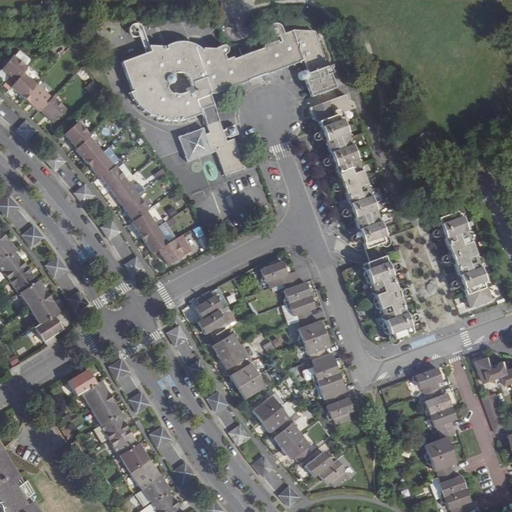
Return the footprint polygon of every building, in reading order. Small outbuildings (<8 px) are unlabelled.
[(305,80),(311,96),(334,87),(311,31),(288,31),(281,33),(278,27),(276,25),(275,24),(273,23),(271,23),(269,24),(267,25),(266,26),(265,28),(265,29),(265,31),(266,33),(267,35),(268,36),(270,37),(273,37),(275,36),(278,42),(274,42),(261,46),(262,48),(256,51),(248,53),(241,56),(231,60),(229,59),(224,60),(222,55),(225,54),(226,52),(226,50),(225,48),(224,46),(221,45),(220,45),(219,45),(218,46),(217,47),(215,48),(203,47),(199,51),(194,47),(189,44),(185,43),(182,42),(178,42),(175,42),(170,43),(164,45),(165,49),(161,50),(160,48),(147,46),(138,25),(135,24),(133,24),(131,24),(130,24),(129,24),(128,25),(126,27),(125,28),(125,30),(125,32),(126,34),(127,36),(128,37),(131,38),(133,38),(135,38),(136,38),(137,39),(143,55),(120,64),(131,92),(127,93),(131,99),(135,105),(137,108),(139,110),(141,111),(144,113),(148,116),(152,117),(157,119),(162,120),(165,121),(169,122),(173,122),(178,121),(182,121),(185,120),(189,119),(193,118),(199,115),(198,110),(199,110),(200,110),(209,133),(205,135),(210,150),(215,148),(225,174),(243,167),(232,139),(225,142),(223,137),(221,132),(207,95),(212,92),(213,94),(219,91),(247,81),(246,79),(255,76),(262,73),(263,75),(297,62),(297,61),(300,59),(304,70),(299,71),(297,72),(297,73),(297,74),(297,76),(297,77),(297,78),(299,80),(300,81),(302,81),(305,80)] [(23,71),(27,66),(13,55),(2,69),(16,81),(23,71)] [(25,99),(38,85),(23,71),(16,81),(11,87),(25,99)] [(86,85),(89,93),(98,89),(95,81),(86,85)] [(52,97),(38,85),(25,99),(39,111),(40,110),(52,97)] [(317,122),(340,114),(339,112),(354,107),(352,101),(346,98),(345,93),(337,96),(314,105),(311,106),(317,122)] [(52,97),(40,110),(52,122),(66,108),(54,96),(52,97)] [(386,236),(340,114),(317,122),(364,249),(386,242),(384,237),(386,236)] [(25,121),(20,126),(16,131),(26,141),(31,136),(36,131),(25,121)] [(63,136),(75,150),(88,138),(89,137),(77,123),(63,136)] [(221,132),(223,137),(226,136),(227,137),(236,134),(232,125),(223,128),(224,130),(221,132)] [(210,150),(205,135),(202,128),(178,138),(188,163),(212,154),(210,150)] [(412,132),(405,139),(404,150),(412,158),(423,158),(430,151),(431,141),(423,133),(412,132)] [(75,150),(86,164),(100,153),(88,138),(75,150)] [(55,151),(50,156),(44,161),(54,172),(59,167),(65,162),(55,151)] [(100,153),(86,164),(98,179),(99,178),(112,168),(100,153)] [(99,178),(110,193),(124,182),(114,167),(112,168),(99,178)] [(124,182),(110,193),(120,208),(135,197),(124,182)] [(84,185),(79,189),(74,194),(83,205),(88,201),(94,196),(84,185)] [(0,210),(6,217),(12,213),(17,208),(8,197),(2,202),(0,203),(0,210)] [(131,223),(144,213),(146,212),(135,197),(120,208),(131,223)] [(457,217),(455,212),(436,219),(471,308),(493,300),(461,216),(457,217)] [(130,224),(140,239),(155,229),(144,213),(131,223),(130,224)] [(112,220),(106,224),(100,228),(108,240),(114,236),(120,232),(112,220)] [(162,224),(155,229),(165,245),(172,242),(173,241),(162,224)] [(192,250),(208,244),(201,226),(185,232),(192,250)] [(31,247),(37,242),(43,238),(33,227),(28,231),(22,236),(31,247)] [(140,239),(150,254),(156,251),(165,245),(155,229),(140,239)] [(3,236),(0,238),(0,263),(14,252),(15,250),(3,236)] [(122,238),(113,244),(122,258),(131,253),(122,238)] [(178,238),(172,242),(180,256),(186,252),(178,238)] [(165,245),(156,251),(165,267),(168,265),(169,266),(172,266),(177,263),(178,260),(177,259),(181,257),(172,242),(165,245)] [(0,263),(0,270),(7,280),(26,267),(14,252),(0,263)] [(413,333),(383,257),(365,263),(367,269),(362,270),(383,323),(385,323),(389,336),(392,335),(394,340),(413,333)] [(60,274),(66,270),(57,258),(51,262),(45,266),(54,278),(60,274)] [(130,262),(124,265),(132,278),(138,274),(144,270),(136,258),(130,262)] [(313,368),(310,369),(314,378),(321,395),(323,394),(328,406),(325,408),(333,429),(355,420),(353,414),(356,413),(348,392),(341,394),(339,388),(345,386),(335,360),(333,353),(326,355),(325,351),(331,348),(320,322),(315,324),(310,312),(315,310),(305,283),(300,285),(295,272),(287,276),(282,264),(258,272),(263,285),(265,284),(268,291),(281,286),(284,292),(281,293),(291,319),(294,318),(298,330),(296,332),(306,358),(308,357),(313,368)] [(36,282),(26,267),(7,280),(18,294),(36,282)] [(38,281),(36,282),(18,294),(29,310),(48,297),(38,281)] [(67,300),(75,312),(81,308),(87,304),(80,292),(74,296),(67,300)] [(207,292),(193,299),(198,307),(193,310),(199,322),(195,324),(203,338),(224,326),(216,313),(222,310),(215,298),(211,300),(207,292)] [(455,300),(459,310),(467,306),(469,305),(465,296),(455,300)] [(53,316),(59,312),(48,297),(29,310),(39,325),(53,316)] [(44,341),(53,335),(61,330),(53,316),(39,325),(34,329),(43,342),(44,341)] [(186,340),(178,327),(172,330),(167,334),(175,347),(180,343),(186,340)] [(229,378),(243,401),(265,387),(251,364),(255,362),(247,349),(243,352),(233,336),(229,338),(226,332),(211,341),(214,346),(210,348),(225,373),(229,378)] [(46,345),(55,339),(53,335),(44,341),(46,345)] [(266,352),(274,349),(271,341),(263,345),(266,352)] [(477,362),(486,384),(498,379),(501,386),(507,384),(509,386),(511,385),(511,370),(508,360),(494,366),(490,357),(477,362)] [(122,376),(129,372),(121,360),(115,364),(109,368),(116,380),(122,376)] [(199,361),(193,364),(187,368),(195,381),(201,377),(207,374),(199,361)] [(314,378),(310,369),(302,372),(306,381),(314,378)] [(471,511),(469,505),(472,503),(463,475),(458,477),(453,466),(458,464),(447,436),(456,433),(452,422),(458,420),(448,394),(443,396),(438,385),(444,382),(439,369),(415,377),(419,390),(422,390),(427,402),(424,403),(434,429),(436,428),(441,439),(425,446),(434,473),(437,472),(438,476),(440,483),(439,484),(443,497),(449,511),(451,511),(471,511)] [(67,383),(75,396),(80,393),(95,385),(86,371),(67,383)] [(132,378),(122,381),(126,392),(136,389),(132,378)] [(110,398),(100,382),(95,385),(80,393),(90,410),(110,398)] [(136,413),(142,409),(149,406),(141,393),(135,397),(129,401),(136,413)] [(219,393),(213,396),(207,400),(215,413),(221,409),(226,406),(219,393)] [(484,399),(496,434),(511,429),(497,394),(484,399)] [(252,413),(268,435),(271,433),(275,437),(272,440),(290,461),(293,459),(297,464),(311,454),(307,448),(311,445),(293,424),(291,426),(287,421),(289,419),(273,397),(252,413)] [(110,398),(90,410),(99,426),(118,414),(119,414),(110,398)] [(301,413),(306,421),(313,416),(307,408),(301,413)] [(118,414),(99,426),(108,441),(127,429),(118,414)] [(99,426),(92,430),(101,445),(108,441),(99,426)] [(240,426),(233,430),(229,434),(237,446),(242,443),(248,438),(240,426)] [(157,448),(164,444),(170,440),(162,428),(156,432),(150,435),(157,448)] [(108,441),(117,456),(118,456),(136,444),(127,429),(108,441)] [(118,456),(129,473),(148,460),(138,444),(136,444),(118,456)] [(0,511),(37,511),(32,503),(35,501),(31,497),(34,495),(27,482),(24,484),(21,479),(18,480),(0,450),(0,511)] [(331,484),(336,489),(348,478),(344,473),(346,470),(338,459),(333,463),(324,453),(304,468),(314,479),(317,475),(327,488),(331,484)] [(263,457),(257,462),(253,466),(262,478),(267,473),(273,469),(263,457)] [(148,460),(129,473),(140,489),(158,475),(148,460)] [(188,479),(194,475),(185,463),(179,467),(173,472),(182,484),(188,479)] [(158,475),(140,489),(141,490),(149,502),(150,504),(168,492),(169,491),(158,475)] [(440,483),(438,476),(429,480),(436,499),(443,497),(439,484),(440,483)] [(289,507),(293,504),(299,498),(288,487),(282,492),(278,496),(289,507)] [(149,502),(141,490),(134,495),(142,507),(149,502)] [(150,504),(155,511),(169,511),(178,506),(168,492),(150,504)] [(203,511),(222,511),(213,501),(207,505),(202,510),(203,511)]
